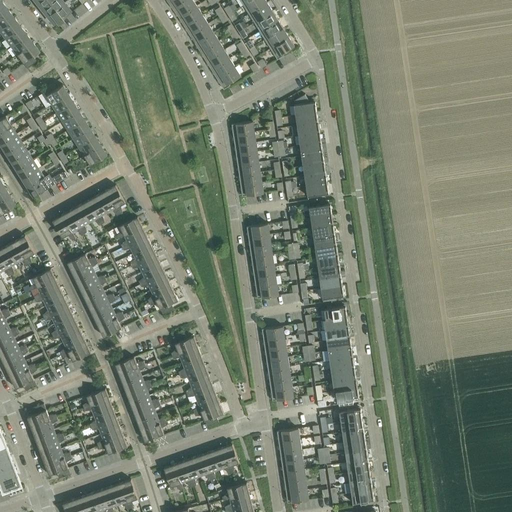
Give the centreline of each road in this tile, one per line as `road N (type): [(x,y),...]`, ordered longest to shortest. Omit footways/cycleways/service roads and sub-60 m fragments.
road 1 (residential): [(387,511),(316,58)]
road 2 (residential): [(262,417),(217,114)]
road 3 (residential): [(194,313),(127,165)]
road 4 (residential): [(217,114),(150,0)]
road 5 (residential): [(127,165),(59,58)]
road 6 (residential): [(237,426),(194,313)]
